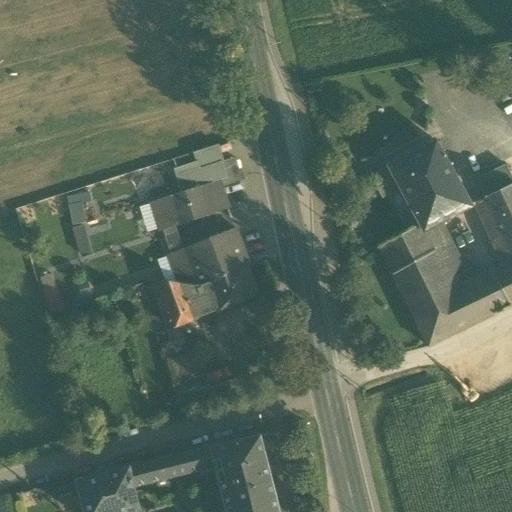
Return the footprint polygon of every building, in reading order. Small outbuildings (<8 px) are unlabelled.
[(418,228),(421,234),(426,232),(444,223),(472,209),(438,140),(387,165),(389,168),(400,191),(418,228)] [(191,152),(195,163),(197,162),(199,168),(199,170),(223,162),(218,144),(191,152)] [(234,158),(223,162),(224,168),(236,164),(234,158)] [(174,170),(176,176),(199,169),(199,168),(197,162),(195,163),(174,170)] [(223,162),(199,170),(204,185),(219,181),(222,188),(241,181),(236,164),(224,168),(223,162)] [(511,176),(507,166),(486,176),(476,181),(484,199),(482,200),(511,260),(511,264),(503,269),(491,275),(510,308),(511,307),(511,176)] [(389,168),(370,177),(381,200),(400,191),(389,168)] [(176,176),(182,193),(204,185),(199,170),(199,169),(176,176)] [(219,181),(204,185),(214,214),(229,210),(222,188),(219,181)] [(182,193),(165,199),(173,226),(174,228),(214,214),(204,185),(182,193)] [(68,206),(82,204),(90,202),(89,194),(67,198),(68,206)] [(160,230),(173,226),(165,199),(151,203),(160,230)] [(511,264),(511,260),(482,200),(472,205),(503,269),(511,264)] [(148,234),(160,230),(151,203),(139,207),(148,234)] [(82,204),(68,206),(72,226),(85,224),(82,204)] [(455,292),(473,284),(444,223),(426,232),(455,292)] [(379,247),(428,348),(489,318),(473,284),(455,292),(426,232),(421,234),(418,228),(379,247)] [(198,283),(199,287),(246,268),(249,266),(235,229),(183,249),(181,250),(182,253),(195,285),(198,283)] [(171,255),(172,257),(182,253),(181,250),(183,249),(176,232),(175,233),(165,236),(171,255)] [(172,257),(171,255),(168,256),(169,257),(178,284),(199,287),(198,283),(195,285),(182,253),(172,257)] [(178,284),(169,257),(157,261),(164,282),(178,284)] [(257,296),(246,268),(199,287),(210,314),(257,296)] [(510,308),(491,275),(473,284),(489,318),(510,308)] [(40,279),(44,290),(55,287),(52,276),(40,279)] [(171,330),(210,314),(199,287),(178,284),(164,282),(153,281),(171,330)] [(57,286),(55,287),(44,290),(42,291),(49,314),(64,310),(57,286)] [(168,366),(173,383),(206,374),(202,357),(168,366)] [(206,374),(173,383),(180,411),(214,403),(206,374)] [(277,511),(259,437),(210,449),(214,464),(225,511),(277,511)] [(210,449),(183,456),(186,474),(201,471),(201,467),(214,464),(210,449)] [(183,456),(160,461),(165,480),(186,474),(183,456)] [(132,488),(165,480),(160,461),(128,469),(132,488)] [(85,511),(136,511),(138,511),(132,488),(128,469),(126,469),(126,470),(80,481),(78,481),(78,482),(85,511)] [(72,484),(50,489),(53,502),(75,498),(72,484)]
